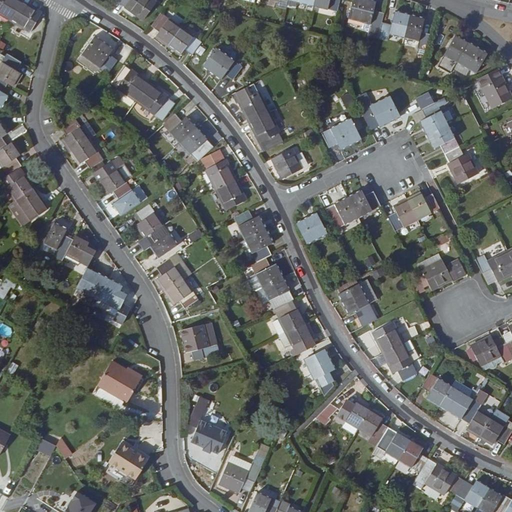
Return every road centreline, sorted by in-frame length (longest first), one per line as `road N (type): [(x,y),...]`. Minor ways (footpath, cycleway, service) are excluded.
road 1 (residential): [(215,511),(182,480),(174,456),(169,372),(148,298),(36,133),(33,110),(60,0)]
road 2 (residential): [(511,472),(428,429),(358,363),(328,320),(273,204)]
road 3 (residential): [(273,204),(207,104),(167,64),(70,0)]
road 4 (residential): [(394,172),(371,156),(273,204)]
